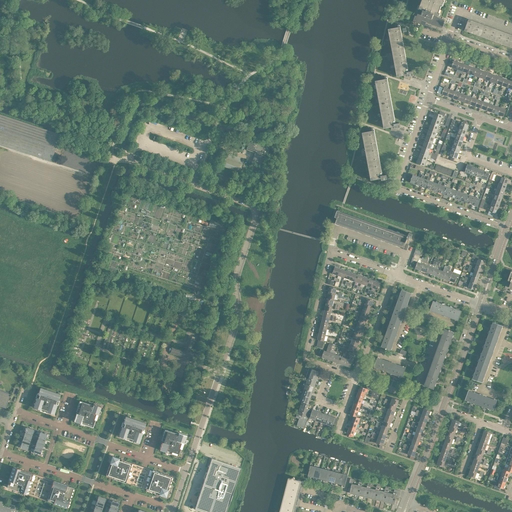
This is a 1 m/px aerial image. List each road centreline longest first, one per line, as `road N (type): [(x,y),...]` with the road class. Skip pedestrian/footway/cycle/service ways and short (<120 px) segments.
road 1 (residential): [(185,472),(236,318),(236,274),(256,214),(253,206),(132,159),(104,161)]
road 2 (residential): [(427,99),(396,187),(506,228)]
road 3 (residential): [(1,452),(173,509)]
road 4 (residential): [(15,411),(185,472)]
road 5 (residential): [(329,367),(305,357),(329,251)]
road 6 (residential): [(398,275),(406,253),(337,227),(329,251)]
